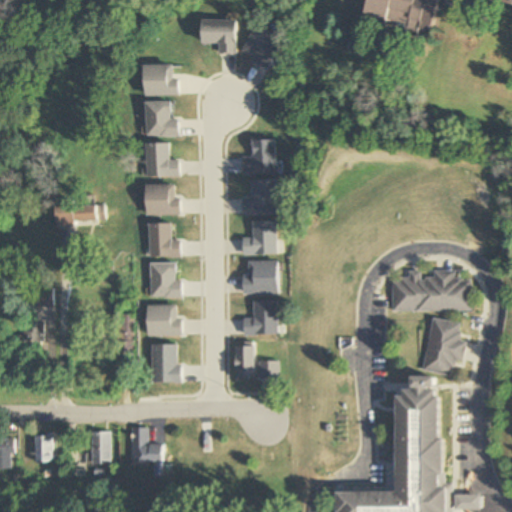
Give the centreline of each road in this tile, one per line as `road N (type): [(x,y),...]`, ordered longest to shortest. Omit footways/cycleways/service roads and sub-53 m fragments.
road 1 (residential): [(507,511),(476,458),(490,288),(465,256),(444,248),(394,256),(367,287),(367,460),(314,498),(310,511)]
road 2 (residential): [(214,410),(214,135),(232,99)]
road 3 (residential): [(0,412),(239,410),(263,422)]
